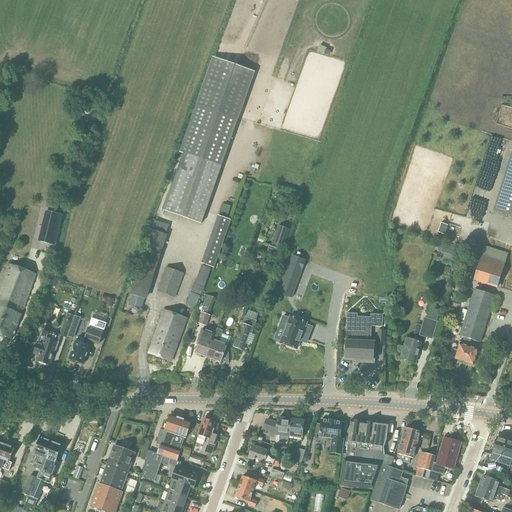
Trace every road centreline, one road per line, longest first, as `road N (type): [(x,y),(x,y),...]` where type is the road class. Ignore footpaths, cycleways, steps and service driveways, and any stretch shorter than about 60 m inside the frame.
road 1 (tertiary): [(484,414),(245,399)]
road 2 (tertiary): [(245,399),(121,400)]
road 3 (tertiary): [(121,400),(0,404)]
